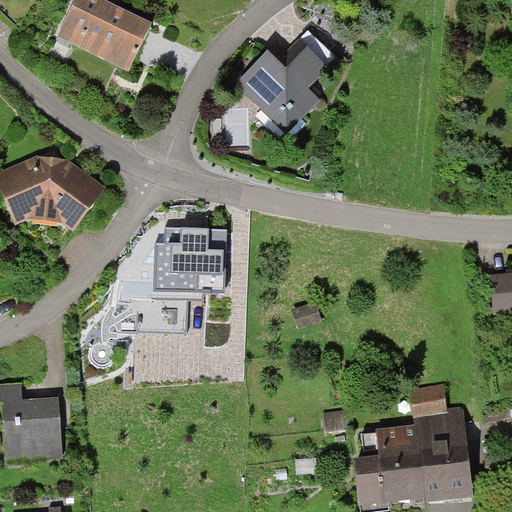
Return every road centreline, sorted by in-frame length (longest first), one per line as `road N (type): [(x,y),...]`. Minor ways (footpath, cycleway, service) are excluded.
road 1 (residential): [(511,232),(384,224),(225,197),(166,172)]
road 2 (residential): [(166,172),(69,293),(0,332)]
road 3 (residential): [(273,0),(197,89),(166,172)]
road 4 (residential): [(166,172),(80,132),(0,59)]
